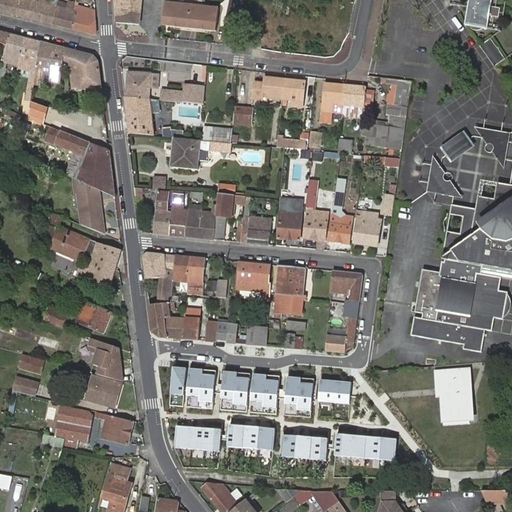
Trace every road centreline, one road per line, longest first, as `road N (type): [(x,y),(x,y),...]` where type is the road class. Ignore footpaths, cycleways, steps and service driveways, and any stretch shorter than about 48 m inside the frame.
road 1 (residential): [(369,352),(372,275),(364,265),(131,242)]
road 2 (residential): [(108,47),(337,71),(355,58),(368,0)]
road 3 (residential): [(144,345),(346,363),(369,352)]
road 4 (tertiary): [(131,242),(108,47)]
road 5 (tertiary): [(200,511),(168,468),(144,345)]
road 6 (residential): [(422,206),(401,341),(369,352)]
